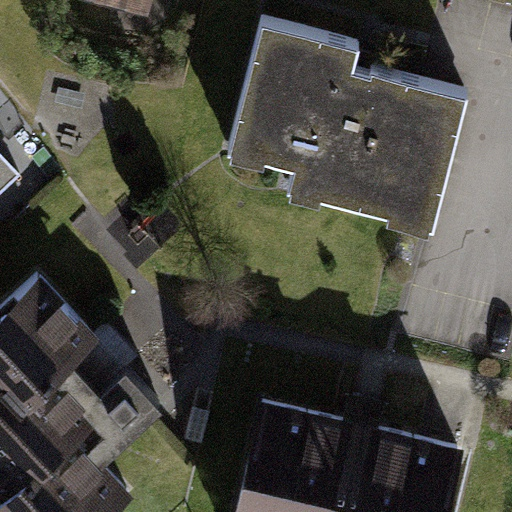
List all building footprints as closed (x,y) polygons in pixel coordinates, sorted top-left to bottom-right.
[(149,0),(82,0),(145,16),(149,0)] [(363,31),(261,6),(228,137),(301,156),(295,179),(433,213),(467,78),(358,51),(363,31)] [(0,184),(20,166),(0,144),(0,184)] [(80,327),(21,265),(0,284),(0,511),(82,511),(114,482),(83,450),(141,395),(97,349),(71,374),(52,354),(80,327)] [(445,511),(465,427),(256,380),(226,511),(445,511)]
